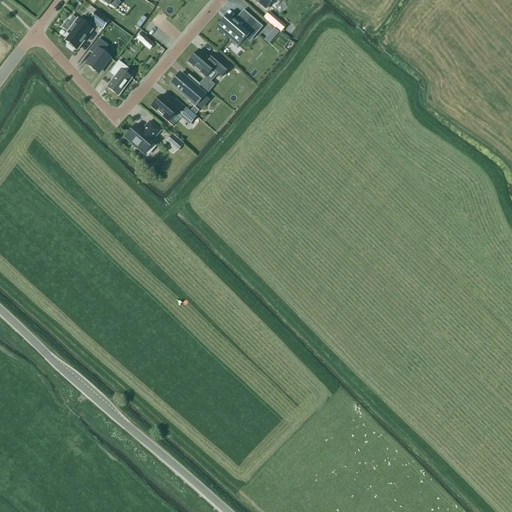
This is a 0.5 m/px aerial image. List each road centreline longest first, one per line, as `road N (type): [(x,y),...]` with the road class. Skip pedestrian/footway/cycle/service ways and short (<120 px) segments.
road 1 (tertiary): [(224,511),(0,311)]
road 2 (residential): [(34,33),(118,116),(185,40)]
